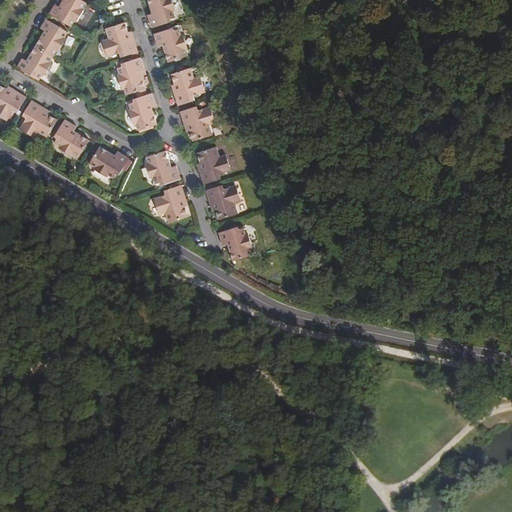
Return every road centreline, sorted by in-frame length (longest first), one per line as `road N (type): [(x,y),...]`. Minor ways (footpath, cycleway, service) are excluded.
road 1 (tertiary): [(300,316),(0,149)]
road 2 (tertiary): [(300,316),(511,362)]
road 3 (residential): [(173,131),(124,141),(5,68)]
road 4 (residential): [(130,0),(173,131)]
road 5 (residential): [(213,250),(173,131)]
